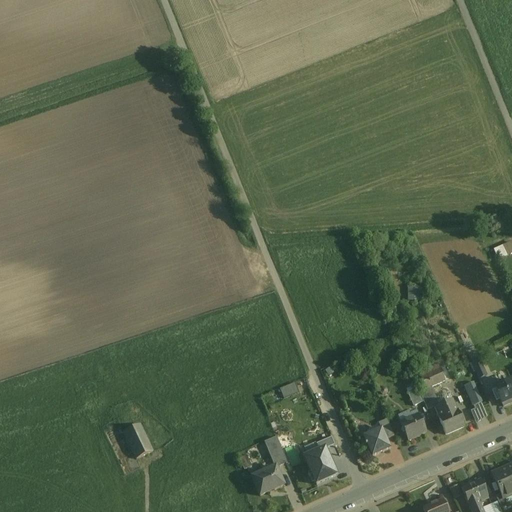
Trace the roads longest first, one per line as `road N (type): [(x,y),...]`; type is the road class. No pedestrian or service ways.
road 1 (unclassified): [(363,493),(164,0)]
road 2 (secondary): [(511,429),(363,493)]
road 3 (unclassified): [(511,129),(460,0)]
